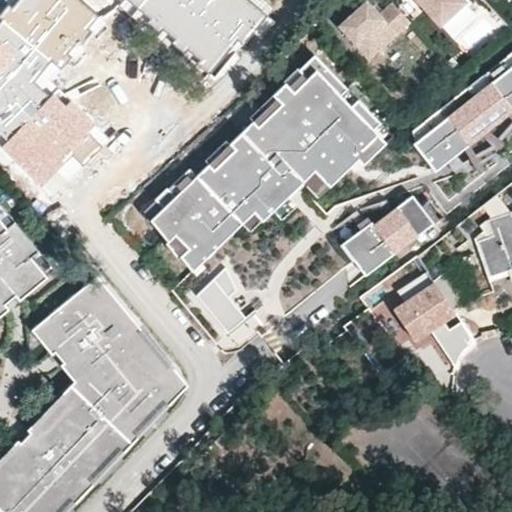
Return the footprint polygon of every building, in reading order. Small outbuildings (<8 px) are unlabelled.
[(88,28),(98,16),(79,0),(20,0),(12,9),(9,6),(0,16),(0,17),(3,21),(0,24),(0,145),(37,178),(43,183),(48,177),(88,132),(97,123),(57,88),(50,96),(44,90),(33,81),(51,60),(61,69),(72,56),(67,52),(78,39),(82,43),(92,31),(88,28)] [(119,0),(214,78),(266,17),(245,0),(119,0)] [(467,0),(415,0),(439,26),(467,0)] [(486,3),(482,0),(467,0),(439,26),(449,37),(486,3)] [(392,4),(379,15),(367,2),(339,27),(369,61),(410,24),(392,4)] [(511,50),(411,131),(414,143),(511,64),(511,50)] [(191,272),(192,273),(240,224),(252,212),(261,220),(300,180),(310,170),(325,184),(353,156),(359,162),(388,132),(308,54),(294,68),(302,76),(288,90),(280,82),(269,93),(271,95),(277,101),(253,126),(247,120),(225,142),(231,148),(209,170),(203,164),(192,175),(171,197),(162,188),(152,199),(160,208),(148,220),(165,241),(173,233),(187,247),(178,256),(191,272)] [(446,63),(454,73),(460,67),(452,58),(446,63)] [(511,112),(511,64),(414,143),(412,144),(435,173),(511,112)] [(302,76),(294,68),(280,82),(288,90),(302,76)] [(253,126),(277,101),(271,95),(247,120),(253,126)] [(231,148),(225,142),(203,164),(209,170),(231,148)] [(475,153),(484,171),(503,161),(493,144),(475,153)] [(171,197),(192,175),(183,167),(162,188),(171,197)] [(310,170),(300,180),(315,195),(325,184),(310,170)] [(366,275),(433,223),(410,193),(372,223),(370,220),(341,243),(360,267),(366,275)] [(148,220),(160,208),(152,199),(140,211),(148,220)] [(419,205),(433,223),(441,216),(427,199),(419,205)] [(0,224),(4,230),(16,219),(0,200),(0,224)] [(493,235),(479,240),(483,250),(485,258),(491,276),(501,273),(511,269),(509,260),(511,259),(511,211),(503,215),(493,235)] [(240,224),(249,232),(261,220),(252,212),(240,224)] [(0,224),(0,320),(10,312),(7,308),(17,299),(20,303),(47,279),(27,256),(39,245),(16,219),(4,230),(0,224)] [(173,233),(165,241),(178,256),(187,247),(173,233)] [(47,279),(59,268),(39,245),(27,256),(47,279)] [(448,267),(429,279),(450,310),(466,300),(464,296),(478,292),(468,263),(485,258),(483,250),(464,257),(466,262),(449,268),(448,267)] [(491,276),(485,258),(468,263),(478,292),(495,286),(491,276)] [(429,279),(424,271),(395,291),(402,303),(391,310),(411,341),(432,327),(452,314),(450,310),(429,279)] [(0,511),(64,511),(189,386),(95,275),(31,329),(52,355),(56,351),(65,362),(61,365),(73,379),(25,428),(28,432),(19,441),(15,438),(0,453),(0,511)] [(241,294),(228,275),(200,299),(233,337),(251,321),(232,301),(241,294)]
